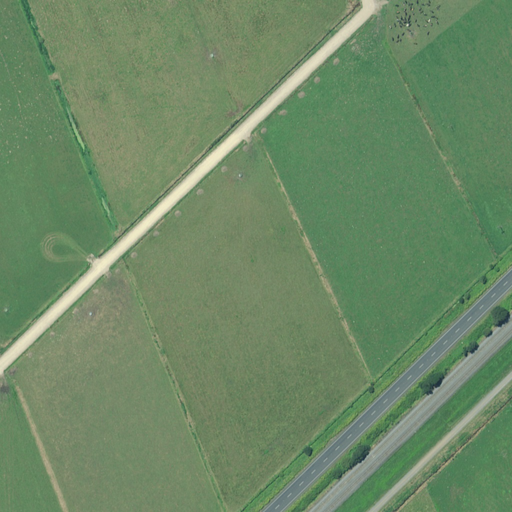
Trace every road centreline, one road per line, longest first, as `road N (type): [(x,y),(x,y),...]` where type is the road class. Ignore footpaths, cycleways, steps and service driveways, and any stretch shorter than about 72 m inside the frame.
road 1 (track): [(376,0),(0,368)]
road 2 (secondary): [(272,511),(511,278)]
road 3 (unclassified): [(383,511),(511,383)]
